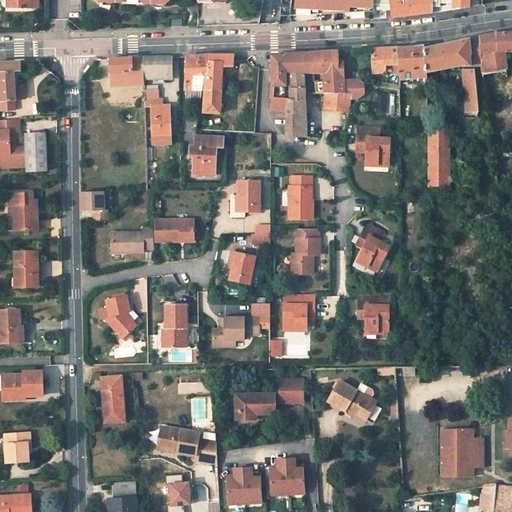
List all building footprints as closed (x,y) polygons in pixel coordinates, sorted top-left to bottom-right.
[(10,0),(11,8),(31,8),(30,0),(10,0)] [(334,0),(335,14),(374,12),(374,0),(281,0),(280,16),(323,14),(326,14),(325,0),(334,0)] [(335,14),(334,0),(325,0),(326,14),(335,14)] [(496,33),(481,36),(482,57),(482,65),(483,74),(486,102),(511,99),(507,69),(503,70),(500,50),(506,51),(511,50),(511,31),(511,32),(503,32),(496,33)] [(473,37),(425,48),(426,72),(463,65),(482,65),(482,57),(481,36),(473,37)] [(426,72),(425,48),(425,45),(414,46),(398,47),(399,71),(400,79),(427,77),(426,72)] [(399,71),(398,47),(384,48),(373,48),(374,73),(399,71)] [(328,51),(316,51),(314,56),(310,73),(313,73),(325,73),(325,81),(339,81),(344,82),(344,80),(343,62),(338,60),(337,50),(328,51)] [(303,53),(289,53),(290,73),(304,73),(310,73),(314,56),(307,56),(303,53)] [(186,97),(202,96),(204,96),(205,71),(207,71),(209,54),(194,55),(187,55),(186,92),(186,97)] [(204,96),(204,111),(220,112),(223,66),(235,66),(235,55),(209,54),(207,71),(205,71),(204,96)] [(286,84),(286,55),(276,55),(273,85),(286,84)] [(172,74),(172,56),(169,56),(144,57),(144,74),(172,74)] [(124,58),(110,59),(111,86),(144,84),(144,74),(144,57),(124,58)] [(20,70),(20,61),(0,62),(0,105),(0,111),(15,109),(14,100),(16,100),(16,99),(15,90),(14,71),(20,70)] [(468,116),(478,115),(475,69),(462,70),(465,112),(467,112),(468,116)] [(306,136),(306,112),(301,112),(301,99),(305,99),(304,73),(290,73),(290,99),(287,99),(272,98),(272,110),(286,111),(286,112),(287,113),(286,135),(306,136)] [(365,94),(364,83),(357,79),(344,80),(344,82),(345,94),(345,95),(351,95),(351,99),(358,98),(365,94)] [(345,95),(345,94),(344,82),(339,81),(325,81),(314,81),(315,93),(325,93),(345,95)] [(28,88),(15,90),(16,99),(29,98),(28,88)] [(350,108),(351,99),(351,95),(345,95),(325,93),(324,105),(344,107),(350,108)] [(145,107),(152,107),(153,136),(167,136),(166,122),(170,122),(170,104),(163,105),(162,98),(149,98),(149,96),(145,96),(145,107)] [(19,130),(18,120),(0,120),(0,158),(5,158),(5,168),(26,167),(26,172),(47,171),(45,133),(24,134),(25,147),(15,148),(15,136),(14,131),(19,130)] [(429,124),(429,186),(451,186),(451,124),(429,124)] [(489,124),(483,125),(484,131),(485,131),(485,135),(491,135),(489,124)] [(367,142),(367,152),(367,164),(388,165),(389,139),(379,138),(379,128),(358,128),(357,142),(367,142)] [(195,155),(194,175),(205,175),(205,170),(216,171),(217,149),(223,149),(223,137),(196,137),(195,148),(191,148),(191,156),(195,155)] [(357,151),(367,152),(367,142),(357,142),(357,151)] [(290,217),(314,216),(313,198),(312,198),(310,198),(309,184),(312,184),(312,175),(293,175),(293,185),(290,185),(290,217)] [(260,198),(261,180),(246,180),(238,180),(238,198),(231,198),(231,217),(245,217),(245,211),(260,212),(260,198)] [(104,191),(82,192),(82,203),(82,211),(94,211),(95,221),(108,221),(108,210),(104,210),(104,191)] [(9,194),(9,206),(13,206),(13,215),(14,229),(37,228),(36,201),(33,201),(32,193),(9,194)] [(154,242),(181,242),(181,239),(194,239),(194,220),(181,220),(154,220),(154,228),(154,230),(154,232),(154,237),(154,239),(154,242)] [(255,233),(271,232),(271,225),(255,225),(255,233)] [(377,272),(388,249),(379,244),(383,234),(366,226),(360,240),(367,244),(364,249),(358,262),(377,272)] [(154,237),(154,232),(154,230),(154,228),(143,228),(142,228),(142,231),(142,232),(112,232),(111,253),(143,253),(143,249),(154,249),(154,242),(154,239),(154,237)] [(298,228),(299,253),(294,253),(294,271),(314,272),(314,259),(312,259),(312,253),(321,253),(321,238),(320,238),(319,228),(315,228),(298,228)] [(252,245),(271,244),(271,232),(255,233),(252,233),(252,245)] [(357,246),(364,249),(367,244),(360,240),(357,246)] [(39,287),(38,252),(14,252),(14,278),(16,278),(16,287),(39,287)] [(250,283),(255,257),(232,252),(230,262),(234,262),(233,271),(231,279),(250,283)] [(286,305),(286,329),(308,329),(308,320),(308,311),(315,311),(315,296),(296,296),(296,305),(286,305)] [(366,319),(366,334),(388,334),(388,307),(378,307),(378,298),(359,297),(359,313),(366,312),(366,319)] [(131,313),(127,298),(107,302),(107,303),(111,317),(107,322),(115,330),(118,327),(127,337),(138,327),(129,318),(127,318),(125,314),(131,313)] [(272,316),(272,302),(254,303),(254,316),(272,316)] [(187,330),(186,305),(167,306),(168,331),(168,346),(168,349),(188,348),(188,345),(187,330)] [(21,326),(20,310),(0,310),(0,343),(18,343),(17,326),(21,326)] [(226,318),(227,330),(222,330),(215,330),(215,340),(215,347),(227,347),(227,340),(237,340),(246,340),(246,334),(261,334),(261,318),(245,318),(237,318),(226,318)] [(127,337),(118,327),(115,330),(124,340),(127,337)] [(284,356),(284,340),(272,341),(273,356),(284,356)] [(43,396),(43,372),(24,373),(24,374),(3,375),(4,395),(24,395),(24,397),(43,396)] [(103,408),(104,423),(125,421),(121,375),(101,377),(102,391),(105,391),(107,408),(103,408)] [(280,400),(280,402),(303,401),(302,378),(279,378),(280,394),(275,394),(275,393),(254,394),(236,394),(237,420),(250,419),(249,414),(255,414),(257,414),(275,413),(275,400),(280,400)] [(340,382),(329,401),(354,414),(355,413),(366,419),(376,402),(340,382)] [(217,464),(216,445),(198,442),(200,434),(161,427),(158,445),(178,449),(178,452),(196,456),(195,460),(217,464)] [(484,468),(484,438),(474,438),(474,429),(441,429),(442,477),(474,477),(474,468),(484,468)] [(26,453),(25,434),(4,435),(6,462),(27,461),(26,453)] [(292,458),(286,459),(288,495),(296,494),(296,490),(304,490),(303,468),(295,468),(295,465),(295,458),(292,458)] [(277,459),(277,466),(277,469),(270,470),(271,492),(279,491),(280,495),(288,495),(286,459),(280,459),(277,459)] [(234,469),(234,476),(234,479),(227,479),(228,501),(236,501),(236,505),(245,504),(243,468),(237,469),(234,469)] [(252,478),(252,475),(252,468),(249,468),(243,468),(245,504),(253,504),(253,500),(261,500),(260,477),(252,478)] [(138,511),(136,481),(113,483),(114,499),(108,500),(109,511),(138,511)] [(492,511),(495,486),(491,486),(482,488),(479,511),(492,511)] [(511,511),(511,487),(495,486),(492,511),(511,511)] [(31,511),(31,495),(0,497),(0,511),(31,511)]
